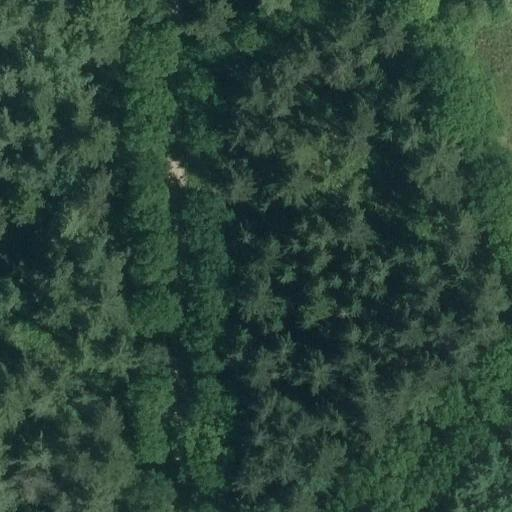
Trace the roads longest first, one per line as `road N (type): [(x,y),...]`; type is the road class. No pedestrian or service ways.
road 1 (track): [(179,511),(173,0)]
road 2 (track): [(341,511),(511,368)]
